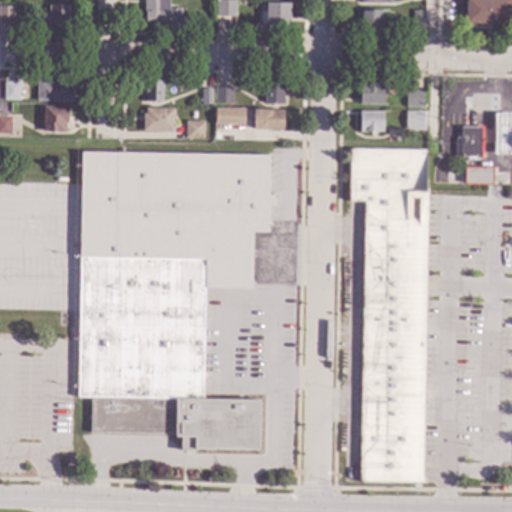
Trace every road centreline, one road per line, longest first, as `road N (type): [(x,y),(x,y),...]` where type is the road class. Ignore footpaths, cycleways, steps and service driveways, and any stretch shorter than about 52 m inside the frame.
road 1 (residential): [(330,0),(319,511)]
road 2 (residential): [(511,59),(0,55)]
road 3 (tertiary): [(259,511),(0,500)]
